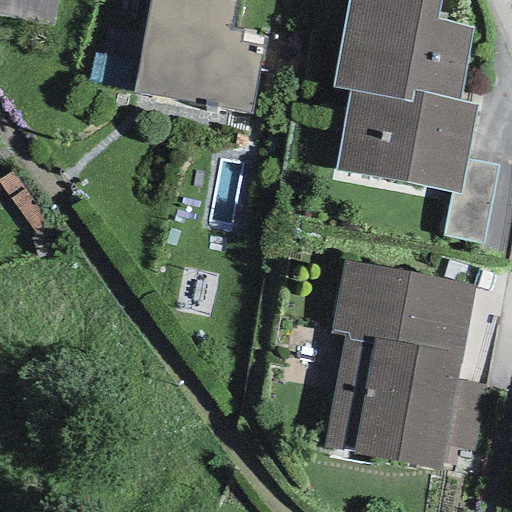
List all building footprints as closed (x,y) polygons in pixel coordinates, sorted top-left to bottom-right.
[(54,0),(0,0),(0,20),(50,29),(54,0)] [(150,0),(134,89),(253,111),(264,52),(256,51),(258,43),(240,40),(242,28),(231,25),(235,0),(150,0)] [(439,0),(347,0),(331,87),(348,90),(333,170),(452,192),(461,193),(467,160),(476,104),(458,99),(471,27),(437,17),(439,0)] [(496,164),(467,160),(461,193),(452,192),(442,237),(481,245),(496,164)] [(57,229),(9,166),(0,173),(0,175),(47,236),(57,229)] [(474,286),(344,261),(330,331),(344,333),(323,446),(438,468),(443,443),(472,449),(484,386),(456,381),(474,286)]
